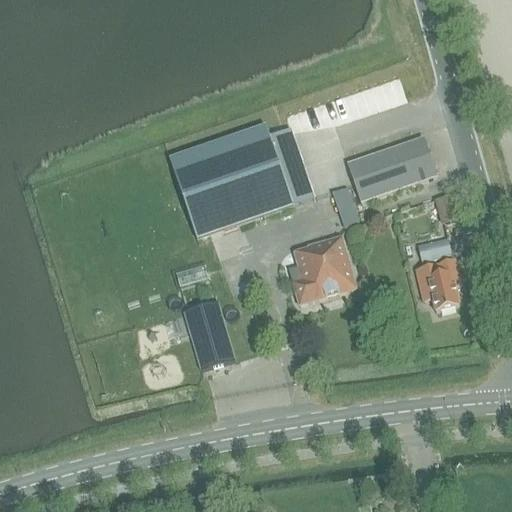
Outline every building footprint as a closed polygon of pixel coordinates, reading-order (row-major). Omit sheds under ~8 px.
[(294,210),(273,146),(268,130),(170,162),(197,242),(241,228),(294,210)] [(347,169),(359,206),(435,181),(424,143),(347,169)] [(459,197),(437,204),(444,228),(466,222),(459,197)] [(298,275),(289,277),(292,289),(298,309),(355,293),(341,241),(309,250),(308,253),(294,257),(298,275)] [(446,245),(425,250),(429,265),(450,260),(446,245)] [(460,292),(455,273),(454,265),(416,274),(422,305),(432,303),(435,316),(459,311),(456,293),(460,292)] [(183,316),(201,374),(234,364),(217,306),(183,316)]
